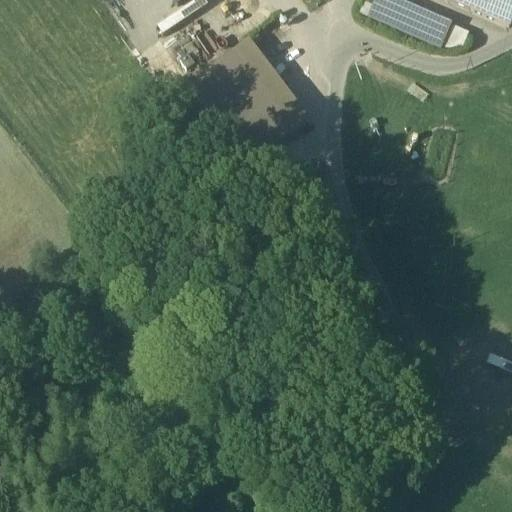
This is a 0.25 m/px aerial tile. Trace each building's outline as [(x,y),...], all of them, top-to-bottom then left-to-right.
[(451,30),(383,0),(376,0),(371,12),(364,9),(359,20),(439,56),(441,53),(449,33),(451,30)] [(436,0),(469,14),(475,0),(436,0)] [(511,0),(475,0),(469,14),(508,32),(511,23),(511,0)] [(466,41),(449,33),(441,53),(461,53),(466,41)] [(316,122),(256,44),(189,91),(249,173),(316,122)] [(511,119),(475,132),(479,144),(475,145),(479,156),(511,144),(511,119)]
